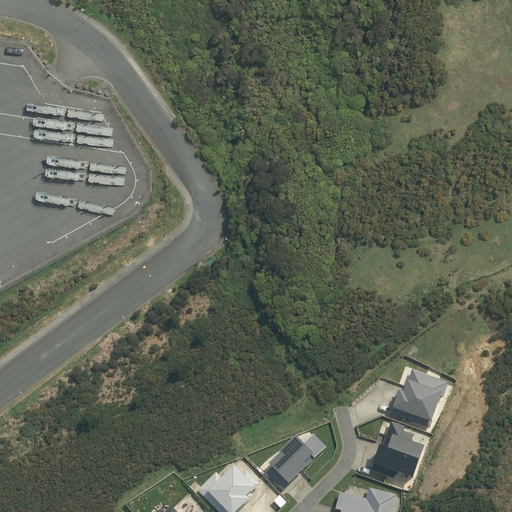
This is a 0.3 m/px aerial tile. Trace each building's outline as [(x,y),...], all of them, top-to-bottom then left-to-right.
[(403,368),(386,411),(428,426),(445,383),(403,368)] [(371,445),(364,463),(410,479),(421,447),(405,441),(408,433),(400,433),(400,426),(387,421),(378,448),(371,445)] [(305,445),(298,438),(281,454),(283,456),(272,466),(274,468),(267,474),(284,492),(290,485),(291,486),(310,468),(307,465),(314,458),(317,460),(328,449),(315,436),(305,445)] [(217,473),(199,492),(218,511),(241,511),(252,501),(251,501),(255,497),(252,495),(258,490),(258,489),(261,485),(248,471),(244,475),(236,468),(224,480),(217,473)] [(366,499),(340,493),(334,511),(392,511),(397,495),(368,489),(366,499)]
